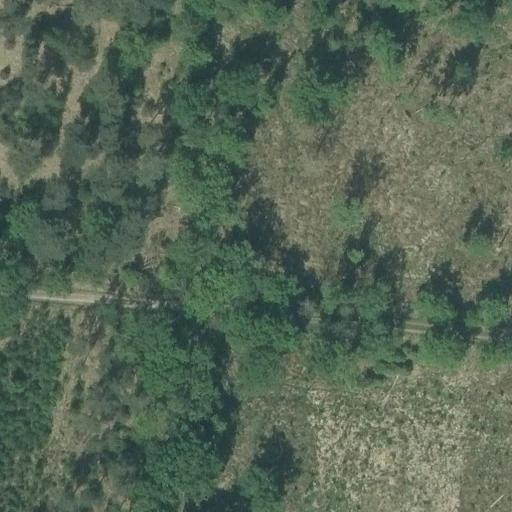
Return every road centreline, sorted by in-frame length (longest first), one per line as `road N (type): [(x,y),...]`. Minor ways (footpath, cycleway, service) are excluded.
road 1 (track): [(156,511),(204,0)]
road 2 (track): [(0,297),(511,345)]
